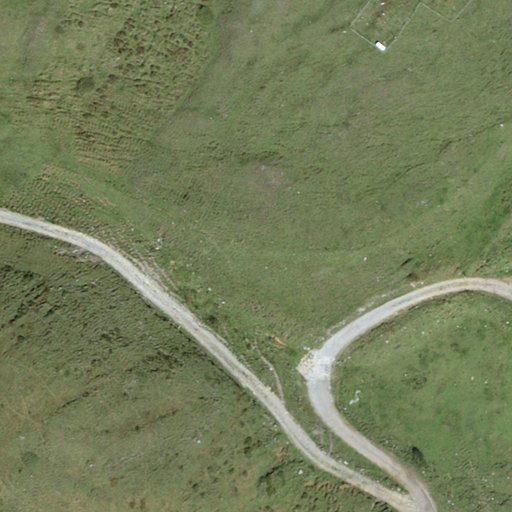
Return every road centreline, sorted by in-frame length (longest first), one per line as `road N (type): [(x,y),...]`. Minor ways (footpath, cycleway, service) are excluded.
road 1 (track): [(422,511),(327,469),(222,355),(110,257),(0,218)]
road 2 (track): [(511,295),(496,284),(451,284),(409,298),(361,323),(328,364),(323,394),(346,432),(407,475),(429,511)]
